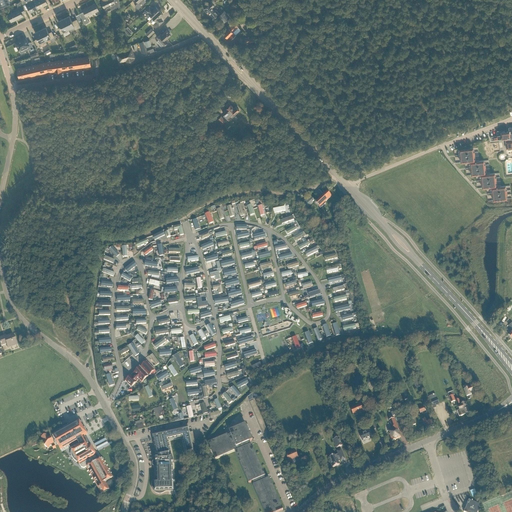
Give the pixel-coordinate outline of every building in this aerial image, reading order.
[(30,13),(38,9),(33,0),(32,0),(31,1),(30,0),(26,0),(27,3),(25,4),(30,13)] [(33,0),(38,9),(47,4),(44,0),(37,0),(33,0)] [(120,7),(118,0),(113,0),(112,0),(103,0),(101,1),(104,9),(105,9),(106,11),(115,7),(116,9),(120,7)] [(135,0),(138,3),(135,6),(138,9),(145,2),(143,0),(135,0)] [(214,5),(213,4),(215,2),(213,0),(212,0),(208,4),(209,5),(204,9),(207,13),(208,12),(214,18),(217,14),(219,16),(218,16),(224,22),(229,18),(223,12),(220,15),(216,10),(215,11),(212,8),(214,5)] [(83,12),(79,14),(81,20),(84,25),(88,22),(86,17),(98,11),(95,4),(82,10),(83,12)] [(146,16),(149,20),(159,11),(155,7),(153,9),(152,8),(151,9),(149,6),(142,14),(145,17),(146,16)] [(19,9),(7,15),(11,22),(23,16),(22,14),(25,12),(22,7),(19,8),(19,9)] [(159,11),(149,20),(153,24),(152,25),(155,28),(163,21),(161,19),(161,18),(160,17),(163,15),(159,11)] [(64,19),(69,30),(74,27),(75,29),(80,27),(77,19),(72,22),(69,16),(64,19)] [(61,34),(69,30),(64,19),(58,21),(61,27),(58,28),(61,34)] [(228,28),(223,34),(227,38),(229,37),(231,39),(235,35),(234,34),(240,29),(238,27),(238,28),(234,23),(235,23),(233,21),(227,26),(229,28),(229,29),(228,28)] [(40,30),(46,41),(54,37),(51,32),(48,33),(46,27),(40,30)] [(128,27),(124,30),(128,35),(132,32),(128,27)] [(151,29),(146,34),(149,37),(154,32),(151,29)] [(38,45),(46,41),(40,30),(35,33),(38,38),(35,40),(38,45)] [(161,33),(156,37),(164,45),(168,41),(166,39),(170,35),(166,30),(162,35),(161,33)] [(29,45),(31,50),(34,49),(30,42),(28,43),(25,37),(15,42),(19,50),(21,53),(24,51),(23,48),(29,45)] [(119,62),(134,57),(131,49),(116,53),(119,62)] [(89,56),(82,57),(83,67),(90,66),(89,56)] [(74,58),(76,68),(83,67),(82,57),(74,58)] [(69,69),(76,68),(74,58),(67,59),(69,69)] [(62,70),(69,69),(67,59),(60,60),(62,70)] [(62,70),(60,60),(53,61),(54,71),(62,70)] [(54,71),(53,61),(45,62),(47,72),(54,71)] [(40,73),(47,72),(45,62),(38,64),(40,73)] [(40,73),(38,64),(31,66),(33,75),(40,73)] [(24,67),(26,77),(33,75),(31,66),(24,67)] [(17,69),(19,78),(26,77),(24,67),(17,69)] [(223,107),(221,109),(228,117),(231,115),(232,116),(238,110),(236,107),(234,109),(228,103),(223,107)] [(221,116),(216,121),(220,125),(225,120),(221,116)] [(501,136),(491,137),(491,140),(505,139),(506,149),(511,148),(511,128),(509,129),(510,131),(501,132),(501,136)] [(473,148),(459,149),(460,162),(474,161),(473,148)] [(483,160),(469,162),(471,175),(485,173),(483,160)] [(494,173),(480,175),(482,188),(495,186),(494,173)] [(505,186),(491,188),(493,201),(506,199),(505,186)] [(326,192),(315,203),(317,206),(320,209),(326,204),(325,203),(331,197),(330,196),(330,195),(329,194),(328,194),(326,192)] [(311,198),(303,205),(306,208),(314,201),(311,198)] [(4,337),(0,338),(0,343),(1,347),(6,345),(8,349),(17,346),(13,335),(4,338),(4,337)] [(140,367),(148,376),(154,371),(146,362),(140,367)] [(148,377),(140,368),(133,374),(135,375),(139,379),(141,382),(148,377)] [(131,376),(125,381),(131,387),(137,382),(136,382),(139,379),(135,375),(132,378),(131,376)] [(373,382),(367,384),(370,390),(375,388),(380,386),(378,381),(373,383),(373,382)] [(465,386),(462,388),(466,396),(471,394),(470,393),(472,392),(470,388),(468,389),(468,388),(466,389),(465,386)] [(455,401),(457,406),(460,405),(458,400),(457,398),(455,399),(453,396),(454,395),(453,392),(447,394),(451,403),(455,401)] [(439,405),(435,394),(428,396),(433,407),(439,405)] [(253,400),(249,402),(263,434),(266,432),(253,400)] [(357,406),(350,409),(353,414),(363,410),(359,403),(356,404),(357,406)] [(460,405),(457,406),(459,410),(457,411),(459,417),(469,413),(465,403),(460,405)] [(156,409),(154,410),(157,420),(159,419),(160,421),(164,420),(162,414),(164,413),(162,407),(156,409)] [(425,418),(422,420),(425,427),(428,426),(429,429),(434,427),(431,421),(426,422),(425,418)] [(395,439),(401,437),(398,430),(393,419),(389,420),(393,429),(389,431),(390,435),(389,435),(392,442),(396,440),(395,439)] [(78,420),(52,435),(60,450),(68,445),(71,450),(70,451),(71,451),(71,453),(71,455),(72,457),(73,458),(74,460),(75,461),(77,462),(77,463),(78,462),(81,468),(84,468),(86,467),(102,494),(115,486),(111,481),(105,484),(104,482),(112,478),(101,458),(99,459),(86,436),(87,435),(86,433),(87,432),(81,421),(79,422),(78,420)] [(144,420),(135,423),(137,430),(146,427),(145,425),(144,420)] [(226,435),(207,443),(214,460),(234,451),(248,484),(252,482),(253,485),(252,485),(263,511),(278,511),(282,510),(268,478),(264,480),(263,477),(264,476),(250,444),(249,445),(247,442),(251,440),(244,424),(228,431),(230,435),(227,436),(226,435)] [(152,485),(152,486),(153,489),(154,491),(156,493),(158,493),(160,493),(162,493),(164,492),(165,491),(173,491),(172,460),(171,461),(170,457),(171,457),(167,440),(182,437),(186,454),(187,454),(193,452),(188,428),(152,435),(157,458),(155,459),(155,461),(154,461),(152,462),(152,464),(153,465),(156,466),(156,476),(156,477),(155,480),(154,481),(153,483),(152,483),(152,485)] [(362,441),(370,438),(368,432),(360,435),(362,441)] [(47,435),(41,437),(43,442),(42,444),(48,449),(50,446),(51,446),(53,450),(56,448),(50,437),(48,438),(47,435)] [(339,438),(333,440),(336,448),(342,446),(339,438)] [(295,450),(285,454),(290,465),(294,463),(292,460),(298,457),(295,450)] [(341,450),(337,452),(338,455),(335,456),(335,455),(328,458),(332,468),(339,465),(338,462),(341,461),(345,459),(341,450)] [(467,503),(463,511),(464,511),(477,511),(480,505),(470,500),(468,504),(467,503)]
